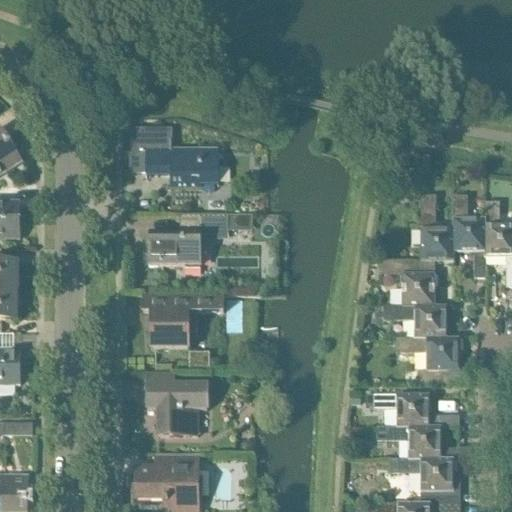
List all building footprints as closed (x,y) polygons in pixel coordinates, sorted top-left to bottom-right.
[(0,174),(18,164),(8,149),(11,147),(1,131),(0,131),(0,174)] [(219,188),(219,153),(171,153),(171,133),(130,133),(130,175),(146,175),(146,178),(170,178),(170,188),(219,188)] [(454,231),(452,232),(435,232),(435,199),(420,199),(420,264),(421,264),(421,278),(435,277),(435,265),(454,265),(454,256),(454,231)] [(486,281),(486,261),(485,262),(485,222),(484,222),(467,222),(467,199),(452,199),(452,232),(454,231),(454,256),(474,256),(474,282),(486,281)] [(0,242),(19,243),(19,205),(0,205),(0,242)] [(511,290),(511,227),(499,228),(499,205),(484,205),(484,222),(485,222),(485,262),(486,261),(505,261),(505,291),(511,290)] [(228,243),(229,218),(180,218),(179,239),(169,239),(169,236),(149,236),(149,270),(202,271),(202,242),(228,243)] [(0,252),(0,294),(18,295),(18,265),(2,265),(2,252),(0,252)] [(401,279),(401,309),(401,310),(435,310),(435,309),(435,277),(421,278),(421,264),(420,264),(378,264),(378,279),(401,279)] [(0,336),(2,337),(2,324),(18,324),(18,295),(0,294),(0,336)] [(151,354),(190,354),(190,334),(197,334),(197,317),(225,317),(225,297),(143,297),(143,315),(151,315),(151,354)] [(383,324),(413,324),(413,341),(413,342),(447,342),(447,341),(447,309),(435,309),(435,310),(401,310),(401,309),(383,309),(383,316),(383,324)] [(395,356),(425,356),(425,373),(418,373),(418,386),(459,386),(459,341),(447,341),(447,342),(413,342),(413,341),(395,341),(395,356)] [(0,388),(19,389),(19,353),(0,353),(0,388)] [(210,361),(189,361),(189,374),(210,373),(210,361)] [(172,368),(155,368),(155,376),(172,376),(172,368)] [(174,378),(147,378),(147,414),(158,414),(158,440),(198,440),(198,413),(207,413),(207,388),(174,388),(174,378)] [(365,413),(396,413),(396,430),(396,431),(441,430),(441,431),(459,431),(459,419),(429,419),(429,398),(365,398),(365,413)] [(4,426),(4,439),(33,439),(33,427),(4,426)] [(441,451),(441,431),(441,430),(396,431),(396,430),(377,430),(377,445),(408,445),(408,462),(408,463),(453,462),(453,463),(471,463),(471,451),(441,451)] [(245,444),(242,447),(242,451),(244,453),(248,454),(251,451),(251,447),(249,444),(245,444)] [(197,511),(197,459),(156,459),(156,471),(137,471),(137,504),(165,504),(164,511),(197,511)] [(389,477),(420,477),(420,506),(420,507),(460,507),(460,483),(453,483),(453,463),(453,462),(408,463),(408,462),(389,462),(389,477)] [(35,511),(36,482),(28,482),(28,478),(5,478),(5,511),(35,511)]
